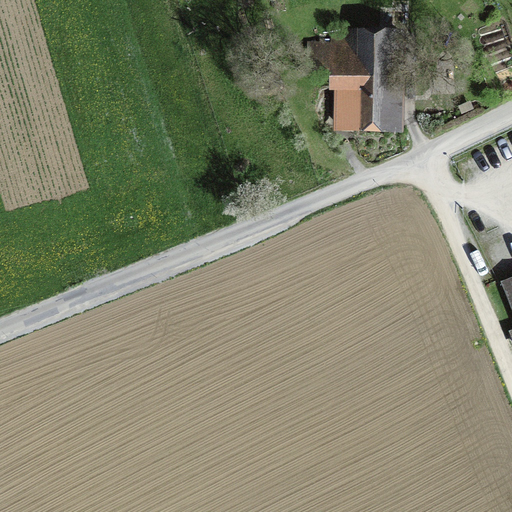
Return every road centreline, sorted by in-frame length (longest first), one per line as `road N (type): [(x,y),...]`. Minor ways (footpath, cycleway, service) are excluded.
road 1 (unclassified): [(511,111),(0,329)]
road 2 (track): [(511,376),(426,150)]
